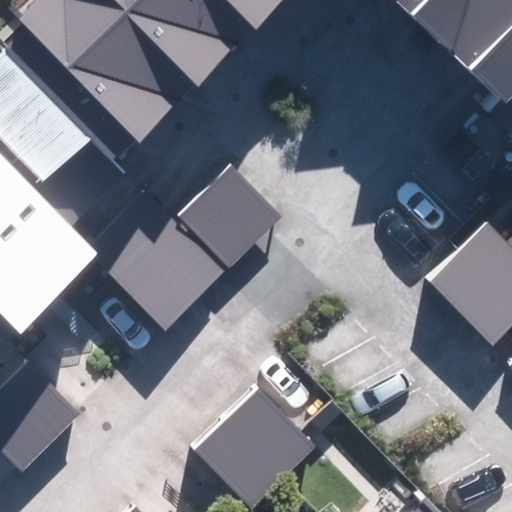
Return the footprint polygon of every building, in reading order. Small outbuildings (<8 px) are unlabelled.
[(511,0),(19,0),(0,19),(0,305),(59,246),(10,197),(98,107),(127,135),(259,0),(371,0),(493,118),(511,98),(511,0)] [(511,139),(495,156),(511,174),(511,139)] [(218,156),(101,257),(156,320),(273,219),(218,156)] [(511,247),(495,228),(433,282),(511,373),(511,247)] [(16,358),(0,372),(0,450),(21,473),(75,422),(16,358)] [(255,394),(203,442),(269,511),(320,463),(255,394)] [(443,511),(419,487),(393,511),(443,511)] [(140,511),(130,500),(116,511),(140,511)]
